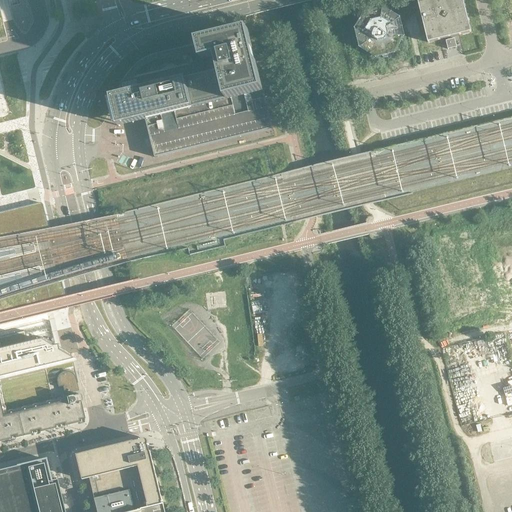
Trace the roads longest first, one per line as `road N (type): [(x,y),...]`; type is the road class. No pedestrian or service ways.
road 1 (secondary): [(125,26),(90,50),(64,90),(55,172),(88,314),(157,407)]
road 2 (secondary): [(182,405),(108,306),(78,159),(84,99),(95,77),(132,44)]
road 3 (secondary): [(132,44),(277,0)]
